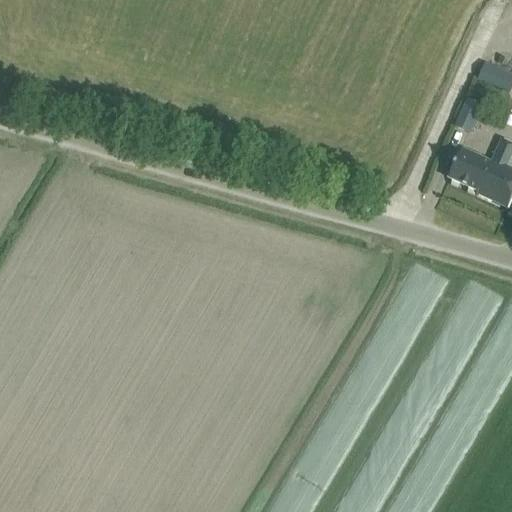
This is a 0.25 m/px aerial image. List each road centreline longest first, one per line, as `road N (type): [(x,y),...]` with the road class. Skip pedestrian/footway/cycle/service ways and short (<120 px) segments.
road 1 (unclassified): [(511,263),(0,124)]
road 2 (unknown): [(490,19),(386,229)]
